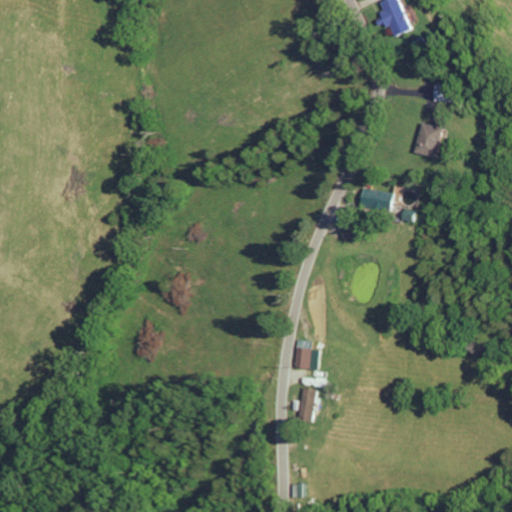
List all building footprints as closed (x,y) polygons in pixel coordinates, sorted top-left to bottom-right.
[(419,31),(409,0),(391,0),(386,2),(394,28),(400,27),(403,36),(419,31)] [(464,102),(465,84),(443,84),(443,101),(464,102)] [(445,158),(453,128),(430,122),(422,152),(445,158)] [(399,191),(368,190),(366,207),(398,209),(399,191)] [(349,240),(371,239),(370,225),(348,226),(349,240)] [(328,369),(329,349),(304,348),(303,368),(328,369)] [(327,389),(311,387),(309,418),(324,419),(327,389)] [(298,497),(311,498),(311,484),(299,484),(298,497)]
